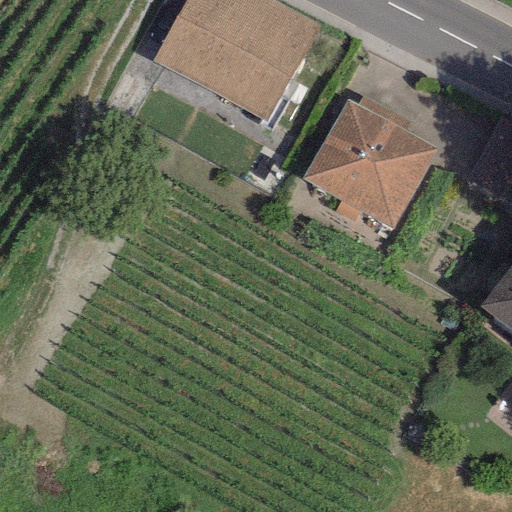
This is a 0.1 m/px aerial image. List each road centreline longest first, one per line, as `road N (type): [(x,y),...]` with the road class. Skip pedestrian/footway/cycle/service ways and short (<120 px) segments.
road 1 (track): [(0,369),(66,272),(85,110),(150,0)]
road 2 (secondary): [(396,0),(511,63)]
